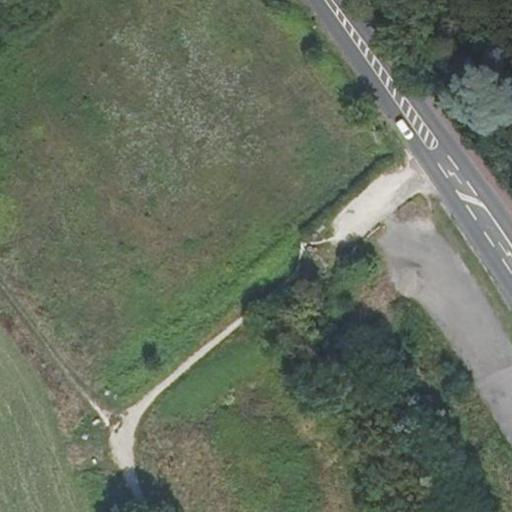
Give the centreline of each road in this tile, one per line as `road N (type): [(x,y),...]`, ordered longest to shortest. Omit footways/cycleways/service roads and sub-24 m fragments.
road 1 (track): [(350,225),(101,440),(146,511)]
road 2 (primary): [(511,262),(326,0)]
road 3 (track): [(0,296),(101,440)]
